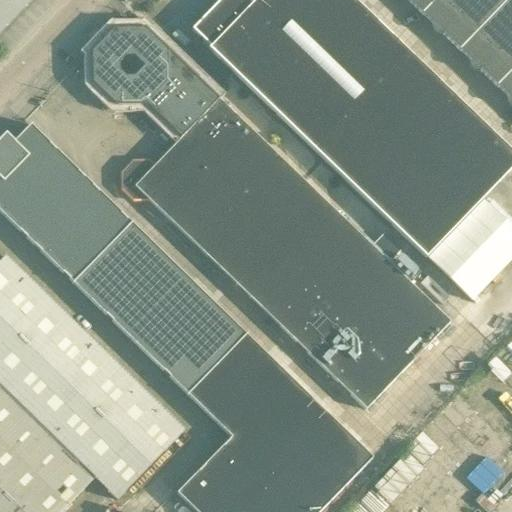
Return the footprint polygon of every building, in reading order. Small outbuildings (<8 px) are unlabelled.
[(0,0),(0,33),(32,0),(0,0)] [(246,0),(221,0),(191,32),(209,49),(208,50),(425,259),(511,169),(511,154),(352,0),(256,0),(252,5),(246,0)] [(405,0),(420,15),(434,0),(405,0)] [(507,0),(434,0),(420,15),(458,51),(507,0)] [(511,70),(511,0),(507,0),(458,51),(496,87),(511,70)] [(113,30),(90,53),(90,85),(114,108),(147,107),(182,142),(218,105),(219,104),(144,29),(113,30)] [(511,70),(496,87),(511,103),(511,70)] [(218,105),(182,142),(156,170),(149,162),(132,163),(120,175),(120,191),(132,203),(152,202),(365,408),(446,324),(218,105)] [(0,214),(231,439),(176,495),(193,511),(320,511),(371,460),(30,127),(25,132),(10,148),(8,145),(0,153),(0,214)] [(0,511),(62,511),(94,479),(116,501),(184,432),(5,258),(2,261),(0,259),(0,511)] [(511,341),(372,484),(401,511),(415,511),(417,510),(418,511),(448,511),(511,447),(511,341)]
